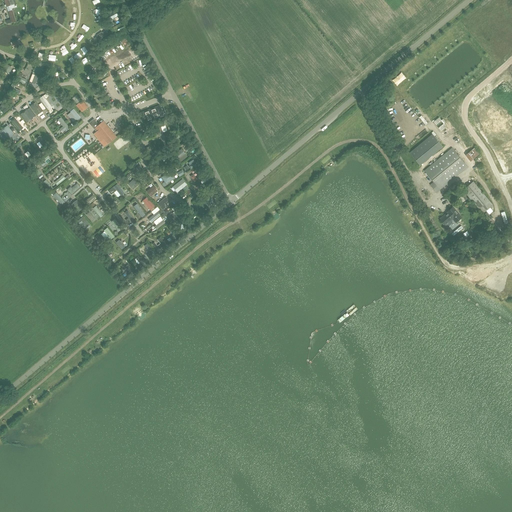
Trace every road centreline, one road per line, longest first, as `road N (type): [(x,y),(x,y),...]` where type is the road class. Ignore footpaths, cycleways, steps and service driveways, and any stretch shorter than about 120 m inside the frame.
road 1 (track): [(0,419),(216,232),(350,140),(380,149),(446,264),(511,292)]
road 2 (unclassified): [(231,201),(470,0)]
road 3 (unclassified): [(0,397),(231,201)]
road 4 (unclassified): [(231,201),(123,0)]
road 5 (track): [(413,48),(434,94),(477,133),(511,204)]
